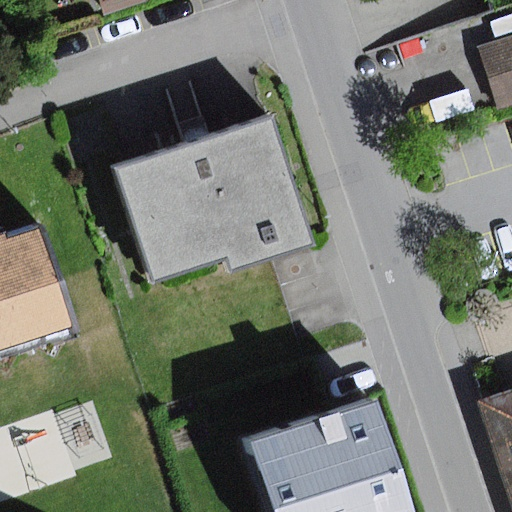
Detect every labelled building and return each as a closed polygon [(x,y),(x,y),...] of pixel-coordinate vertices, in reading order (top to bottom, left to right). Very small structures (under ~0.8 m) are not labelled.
[(102,0),(107,15),(152,1),(151,0),(102,0)] [(511,37),(479,47),(499,111),(511,106),(511,37)] [(311,243),(271,117),(195,141),(112,168),(148,281),(222,257),(226,270),(311,243)] [(0,348),(66,327),(31,219),(0,229),(0,348)] [(511,393),(479,404),(511,502),(511,393)] [(410,511),(372,396),(237,440),(260,511),(410,511)]
